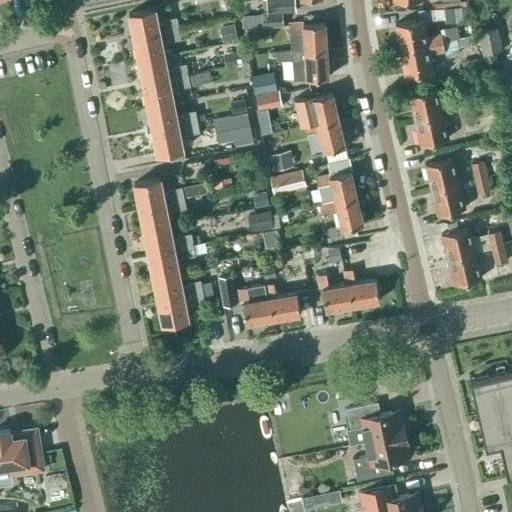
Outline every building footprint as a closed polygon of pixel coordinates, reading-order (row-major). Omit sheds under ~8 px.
[(295,8),(294,0),(267,0),(268,10),(295,8)] [(461,6),(443,8),(444,18),(445,22),(462,20),(461,6)] [(155,8),(128,13),(133,37),(178,28),(176,17),(163,20),(163,22),(157,23),(155,8)] [(282,26),(281,13),(261,14),(262,28),(282,26)] [(395,24),(399,49),(442,42),(441,33),(426,35),(424,19),(395,24)] [(303,21),(302,21),(302,22),(289,23),(290,32),(303,31),(304,49),(304,51),(326,50),(324,23),(303,24),(303,21)] [(234,23),(223,26),(226,41),(237,39),(234,23)] [(455,25),(440,28),(441,33),(442,42),(456,39),(455,39),(458,38),(455,25)] [(497,27),(477,32),(482,57),(484,63),(497,60),(495,52),(503,50),(497,27)] [(133,37),(138,60),(164,55),(161,41),(167,40),(167,42),(180,39),(178,28),(133,37)] [(457,48),(475,45),(473,36),(458,38),(455,39),(456,39),(457,48)] [(432,70),(430,53),(444,50),(442,42),(399,49),(404,75),(432,70)] [(233,64),(246,61),(244,49),(230,52),(233,64)] [(306,79),(328,77),(326,50),(304,51),(304,49),(291,50),(291,59),(305,58),(306,79)] [(291,50),(275,51),(276,60),(291,59),(291,50)] [(138,60),(142,84),(187,75),(185,64),(172,66),(173,68),(167,69),(164,55),(138,60)] [(202,72),(187,75),(190,86),(204,83),(202,72)] [(142,84),(147,107),(173,102),(170,88),(176,87),(177,88),(190,86),(187,75),(142,84)] [(274,78),(251,82),(254,93),(277,89),(274,78)] [(437,88),(408,94),(414,119),(443,113),(437,88)] [(454,93),(458,109),(470,106),(466,90),(454,93)] [(281,106),(278,91),(254,95),(257,110),(281,106)] [(310,95),(297,98),(303,124),(316,121),(317,124),(338,119),(332,92),(311,97),(310,95)] [(244,99),(231,101),(232,112),(246,110),(244,99)] [(152,131),(197,121),(195,110),(182,113),(182,114),(176,116),(173,102),(147,107),(152,131)] [(470,106),(458,109),(462,123),(474,120),(470,106)] [(414,119),(420,145),(449,138),(443,113),(414,119)] [(233,140),(234,146),(253,142),(247,114),(214,120),(218,143),(233,140)] [(305,133),(318,130),(323,150),(344,145),(338,119),(317,124),(316,121),(303,124),(305,133)] [(186,135),(199,132),(197,121),(152,131),(156,154),(183,149),(180,134),(186,133),(186,135)] [(289,150),(269,155),(273,171),(293,166),(289,150)] [(323,152),(311,155),(313,166),(325,163),(323,152)] [(228,157),(214,160),(215,167),(229,164),(228,157)] [(424,164),(430,189),(459,182),(453,157),(424,164)] [(482,159),(470,162),(474,179),(486,176),(482,159)] [(273,193),(305,185),(301,169),(269,176),(273,193)] [(328,174),(315,177),(321,203),(334,200),(335,202),(357,197),(350,171),(329,176),(328,174)] [(230,176),(212,180),(214,189),(232,185),(230,176)] [(486,176),(474,179),(478,193),(490,190),(486,176)] [(160,178),(134,183),(138,206),(183,197),(181,187),(168,189),(169,191),(163,192),(160,178)] [(184,197),(209,192),(207,181),(182,187),(184,197)] [(430,189),(436,214),(465,207),(459,182),(430,189)] [(254,206),(267,204),(265,191),(252,194),(254,206)] [(138,206),(143,230),(169,225),(166,211),(172,210),(173,211),(186,209),(183,197),(138,206)] [(323,212),(336,209),(341,226),(327,229),(329,239),(343,236),(341,229),(363,224),(357,197),(335,202),(334,200),(321,203),(323,212)] [(277,213),(270,214),(269,210),(247,214),(250,231),(279,226),(277,213)] [(143,230),(148,253),(193,244),(191,233),(178,236),(178,237),(172,239),(169,225),(143,230)] [(469,227),(441,234),(447,259),(475,252),(469,227)] [(487,232),(491,248),(503,245),(499,229),(487,232)] [(275,230),(262,232),(265,248),(278,246),(275,230)] [(319,242),(311,243),(313,252),(320,250),(319,242)] [(201,252),(200,243),(193,244),(195,253),(201,252)] [(148,253),(152,277),(179,271),(176,257),(182,256),(182,258),(195,255),(193,244),(148,253)] [(503,245),(491,248),(494,263),(506,260),(503,245)] [(339,247),(327,249),(329,262),(341,260),(339,247)] [(447,259),(453,284),(481,277),(475,252),(447,259)] [(274,266),(262,268),(264,278),(275,276),(274,266)] [(346,283),(348,283),(352,305),(379,300),(375,278),(355,282),(352,269),(343,270),(346,283)] [(179,271),(152,277),(157,300),(202,291),(200,283),(200,280),(187,282),(187,284),(181,285),(179,271)] [(352,305),(348,283),(346,283),(328,286),(326,273),(317,275),(319,289),(322,289),(325,309),(352,305)] [(236,301),(231,274),(219,276),(223,303),(236,301)] [(210,281),(200,283),(202,291),(203,291),(212,289),(210,281)] [(273,282),(264,284),(266,297),(269,297),(273,318),(299,314),(296,292),(275,296),(273,282)] [(242,302),(246,323),(273,318),(269,297),(266,297),(249,300),(247,287),(238,289),(240,302),(242,302)] [(220,318),(218,307),(214,289),(212,289),(203,291),(208,320),(220,318)] [(191,304),(204,302),(202,291),(157,300),(162,324),(188,318),(185,304),(191,303),(191,304)] [(511,370),(469,381),(485,449),(497,446),(505,478),(511,476),(511,370)] [(346,380),(348,392),(366,389),(363,377),(346,380)] [(362,427),(365,441),(405,432),(403,421),(400,407),(394,408),(394,410),(376,414),(373,402),(345,408),(350,429),(362,427)] [(0,484),(11,483),(10,474),(43,469),(37,434),(11,438),(9,430),(0,431),(0,484)] [(404,457),(405,459),(411,457),(408,444),(405,432),(365,441),(368,455),(352,458),(357,480),(389,473),(386,461),(404,457)] [(394,497),(391,485),(358,492),(361,511),(365,511),(370,511),(422,511),(421,504),(421,503),(418,490),(412,491),(412,493),(394,497)] [(339,490),(301,497),(304,509),(341,501),(339,490)]
